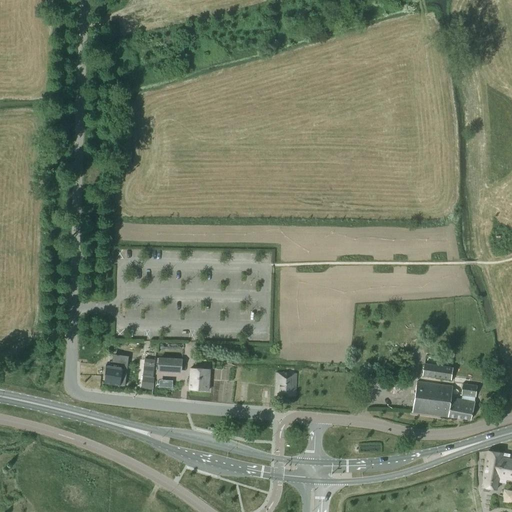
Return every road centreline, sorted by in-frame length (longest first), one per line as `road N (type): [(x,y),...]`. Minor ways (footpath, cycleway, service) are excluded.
road 1 (unclassified): [(316,419),(73,393),(83,0)]
road 2 (secondary): [(314,470),(0,397)]
road 3 (unclassified): [(207,511),(123,460),(0,419)]
road 4 (secondary): [(314,470),(397,468),(511,433)]
road 5 (unclassified): [(316,419),(438,437),(511,418)]
